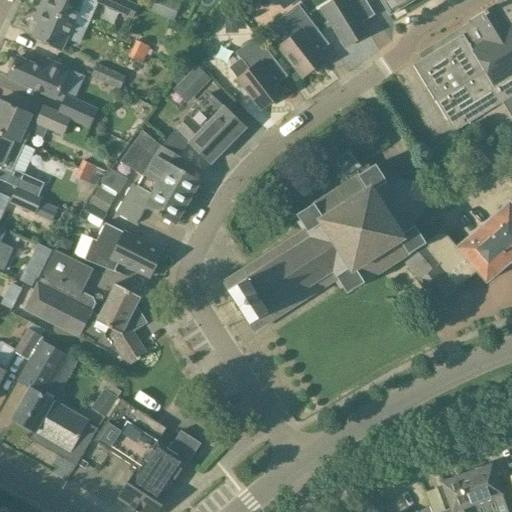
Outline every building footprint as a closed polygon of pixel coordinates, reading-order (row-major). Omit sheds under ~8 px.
[(43,0),(40,8),(85,28),(97,1),(95,0),(43,0)] [(99,0),(98,2),(133,18),(138,6),(124,0),(99,0)] [(174,0),(155,0),(152,9),(173,18),(180,2),(174,0)] [(369,33),(355,9),(367,2),(365,0),(334,0),(321,8),(345,48),(369,33)] [(379,0),(389,16),(415,0),(379,0)] [(481,111),(511,92),(511,0),(502,0),(467,22),(472,29),(414,65),(455,131),(484,113),(481,111)] [(279,46),(302,77),(324,60),(306,38),(317,30),(297,4),(276,20),(290,38),(279,46)] [(78,43),(85,28),(40,8),(34,22),(39,25),(33,38),(61,51),(67,38),(78,43)] [(282,92),(276,84),(265,70),(275,62),(256,36),(235,52),(241,60),(229,68),(237,79),(261,109),(282,92)] [(136,42),(133,49),(146,54),(149,48),(136,42)] [(142,63),(146,54),(133,49),(129,57),(142,63)] [(55,99),(70,68),(48,58),(42,69),(18,58),(9,78),(55,99)] [(92,76),(120,89),(125,77),(97,64),(92,76)] [(198,64),(173,87),(187,102),(211,79),(198,64)] [(188,142),(209,163),(245,126),(211,92),(195,108),(189,115),(176,128),(189,141),(188,142)] [(57,113),(70,118),(90,127),(98,107),(66,93),(57,113)] [(0,133),(19,142),(24,145),(30,132),(34,123),(37,117),(26,112),(0,99),(0,133)] [(63,135),(70,118),(57,113),(44,107),(36,124),(63,135)] [(123,164),(143,175),(137,186),(133,183),(116,212),(136,224),(146,206),(175,223),(199,181),(179,169),(185,159),(160,145),(145,132),(123,164)] [(24,145),(19,142),(0,133),(0,181),(15,189),(37,198),(43,185),(13,171),(24,145)] [(481,227),(457,248),(442,229),(427,239),(420,227),(417,229),(411,219),(421,213),(425,197),(416,184),(399,181),(389,187),(375,164),(371,167),(365,159),(358,163),(350,149),(333,159),(343,176),(345,176),(348,181),(296,214),(299,219),(296,221),(302,231),(223,283),(228,291),(226,292),(247,325),(250,325),(254,331),(333,281),(338,289),(342,287),(346,292),(402,256),(420,277),(418,280),(438,303),(455,288),(476,270),(486,281),(511,258),(511,205),(509,202),(480,226),(481,227)] [(83,162),(79,169),(92,175),(95,168),(83,162)] [(85,215),(104,223),(125,174),(106,166),(85,215)] [(88,183),(92,175),(79,169),(76,178),(88,183)] [(37,198),(15,189),(9,202),(35,214),(41,200),(37,198)] [(117,260),(149,277),(162,250),(125,232),(124,232),(105,222),(97,239),(92,238),(84,259),(116,272),(116,270),(112,269),(117,260)] [(6,231),(0,228),(0,270),(3,271),(13,250),(0,244),(6,231)] [(99,314),(93,310),(94,307),(92,302),(81,296),(93,273),(53,253),(25,309),(78,336),(80,332),(89,336),(100,314),(99,314)] [(115,283),(99,314),(100,314),(89,336),(95,339),(93,343),(106,349),(113,345),(126,365),(146,352),(132,330),(145,321),(137,308),(135,307),(141,296),(115,283)] [(13,417),(36,431),(54,400),(45,395),(69,355),(42,340),(44,337),(27,328),(14,351),(30,361),(18,381),(30,388),(13,417)] [(104,416),(119,395),(106,386),(91,406),(104,416)] [(135,473),(157,439),(164,428),(121,399),(95,438),(95,440),(132,464),(129,469),(135,473)] [(87,419),(54,400),(36,431),(69,450),(87,419)] [(157,439),(135,473),(118,497),(140,511),(156,511),(171,490),(169,489),(188,460),(157,439)] [(511,511),(511,499),(508,489),(501,491),(491,464),(474,471),(480,487),(463,493),(469,506),(465,508),(466,511),(511,511)] [(480,487),(474,471),(442,483),(452,509),(442,511),(466,511),(465,508),(469,506),(463,493),(480,487)]
